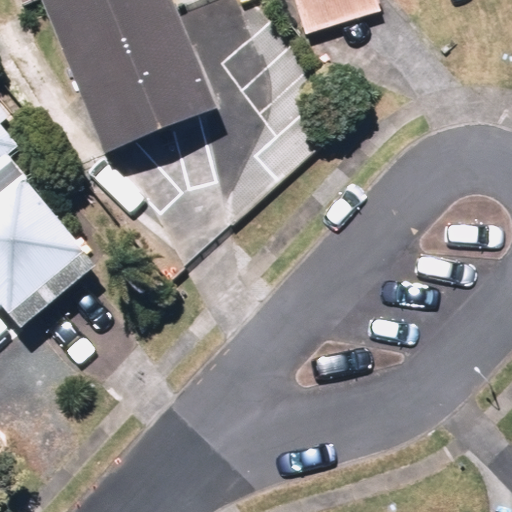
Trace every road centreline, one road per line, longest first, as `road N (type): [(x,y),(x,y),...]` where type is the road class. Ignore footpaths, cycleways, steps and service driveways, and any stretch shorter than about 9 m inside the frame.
road 1 (residential): [(180,442),(435,179),(502,165),(511,172)]
road 2 (residential): [(511,280),(348,422)]
road 3 (residential): [(348,422),(180,442)]
